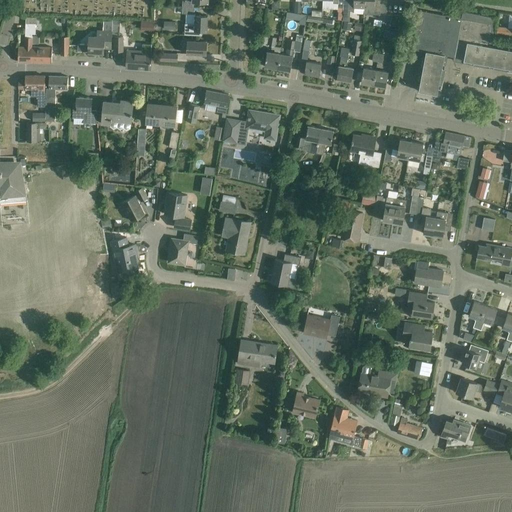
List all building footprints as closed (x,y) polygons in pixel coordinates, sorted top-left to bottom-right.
[(343,0),(343,8),(343,11),(348,11),(354,11),(354,13),(364,14),(364,0),(343,0)] [(364,0),(364,14),(380,15),(380,13),(386,13),(387,0),(380,0),(364,0)] [(280,10),(280,2),(272,2),(272,9),(280,10)] [(498,18),(491,17),(463,12),(462,18),(420,10),(412,49),(426,52),(445,55),(454,57),(454,58),(454,61),(474,65),(474,62),(511,69),(511,50),(488,46),(489,40),(493,41),(498,18)] [(287,12),(286,18),(300,20),(299,24),(305,25),(307,15),(300,14),(287,12)] [(185,24),(185,35),(202,35),(202,31),(207,31),(208,16),(198,16),(195,16),(195,24),(185,24)] [(326,19),(308,16),(307,21),(323,23),(326,24),(326,26),(334,28),(335,21),(326,19)] [(400,20),(391,18),(390,26),(398,27),(400,20)] [(113,22),(112,29),(126,30),(127,22),(113,22)] [(351,31),(352,23),(344,22),(343,30),(351,31)] [(35,34),(35,30),(36,24),(26,23),(25,47),(19,47),(18,62),(31,62),(31,47),(32,34),(35,34)] [(141,23),(140,29),(153,31),(154,25),(141,23)] [(364,25),(355,23),(354,30),(363,32),(364,25)] [(89,45),(78,44),(77,51),(88,52),(104,53),(104,48),(111,48),(112,32),(98,31),(97,37),(89,36),(89,45)] [(355,35),(354,39),(352,54),(359,55),(362,36),(355,35)] [(114,36),(114,41),(114,51),(123,51),(123,36),(114,36)] [(276,38),(273,37),(263,36),(261,45),(268,46),(268,45),(272,46),(271,49),(275,50),(274,53),(267,51),(264,66),(278,69),(280,54),(282,48),(275,46),(276,38)] [(297,36),(296,41),(289,40),(286,55),(280,54),(278,69),(291,71),(294,51),(300,52),(302,42),(302,37),(297,36)] [(303,51),(302,56),(301,65),(306,66),(305,73),(319,76),(321,63),(307,61),(309,52),(311,40),(305,39),(303,51)] [(187,54),(206,55),(207,42),(188,41),(187,54)] [(69,45),(60,45),(61,55),(69,55),(69,45)] [(150,70),(151,54),(152,46),(143,46),(143,52),(128,51),(126,68),(150,70)] [(51,63),(52,53),(52,48),(31,47),(31,62),(51,63)] [(337,79),(351,81),(353,68),(346,67),(348,57),(350,49),(342,47),(340,56),(341,57),(339,67),(337,67),(337,72),(338,72),(337,79)] [(437,95),(445,55),(426,52),(419,91),(437,95)] [(161,53),(160,61),(177,61),(177,54),(161,53)] [(177,53),(177,61),(186,62),(187,53),(177,53)] [(333,69),(335,56),(329,55),(327,68),(333,69)] [(373,85),(376,70),(364,68),(361,83),(373,85)] [(389,72),(379,70),(376,70),(373,85),(386,87),(389,72)] [(45,94),(45,76),(38,76),(25,76),(25,81),(18,81),(19,89),(25,89),(31,89),(31,97),(38,97),(38,107),(45,107),(45,94)] [(68,89),(68,77),(49,76),(49,89),(47,88),(46,98),(46,113),(46,121),(55,121),(56,89),(68,89)] [(205,100),(204,103),(221,106),(220,112),(223,113),(222,117),(226,118),(226,114),(230,95),(206,90),(205,100)] [(92,98),(77,97),(77,103),(73,103),(73,110),(73,118),(84,119),(84,123),(96,124),(97,111),(91,110),(92,98)] [(131,128),(131,122),(132,112),(133,102),(121,101),(121,103),(104,101),(102,123),(111,124),(110,127),(114,129),(117,127),(120,130),(124,128),(127,130),(131,128)] [(160,124),(162,104),(148,103),(146,123),(160,124)] [(177,106),(162,104),(160,124),(175,126),(177,106)] [(196,123),(199,106),(189,104),(186,121),(196,123)] [(265,131),(264,137),(275,139),(279,116),(264,113),(263,114),(259,113),(259,112),(250,110),(247,128),(253,129),(253,132),(262,133),(262,131),(265,131)] [(228,119),(224,139),(237,142),(241,122),(228,119)] [(40,133),(40,129),(46,129),(46,123),(27,123),(27,142),(42,142),(42,133),(40,133)] [(316,153),(321,128),(308,125),(306,138),(301,137),(299,149),(310,151),(309,151),(316,153)] [(217,126),(216,127),(214,138),(220,140),(223,128),(217,126)] [(334,131),(321,128),(316,153),(323,154),(325,143),(331,144),(334,131)] [(145,156),(145,145),(146,129),(139,129),(137,156),(145,156)] [(175,157),(177,148),(179,133),(172,132),(169,147),(173,147),(172,150),(171,150),(170,156),(175,157)] [(442,143),(440,151),(442,151),(460,155),(462,147),(462,146),(469,147),(471,137),(446,132),(444,142),(444,143),(442,143)] [(354,135),(352,141),(352,140),(351,143),(352,143),(350,151),(361,153),(359,163),(379,167),(381,153),(373,151),(376,139),(354,135)] [(390,161),(392,156),(397,156),(409,159),(412,141),(400,139),(398,150),(387,148),(384,160),(390,161)] [(424,143),(412,141),(409,159),(408,164),(416,166),(417,166),(417,165),(418,165),(418,164),(419,163),(419,161),(423,161),(425,154),(422,153),(424,143)] [(436,142),(434,156),(441,158),(442,151),(440,151),(442,143),(436,142)] [(98,153),(84,152),(83,161),(98,161),(98,153)] [(272,157),(264,156),(262,165),(270,166),(272,157)] [(0,298),(2,298),(2,290),(0,290),(0,256),(17,256),(36,253),(40,277),(41,277),(42,280),(37,281),(38,289),(44,288),(45,294),(53,293),(53,288),(61,287),(62,291),(70,290),(69,284),(75,283),(74,275),(69,276),(68,271),(61,272),(61,270),(63,270),(60,249),(85,245),(85,242),(87,242),(88,249),(93,248),(94,253),(102,251),(101,245),(107,244),(105,236),(100,237),(99,228),(104,228),(102,220),(96,221),(95,215),(87,216),(88,221),(84,221),(84,220),(70,223),(69,216),(63,217),(58,191),(62,190),(62,185),(66,184),(65,176),(59,178),(58,171),(50,173),(51,178),(42,179),(41,174),(33,176),(34,182),(28,183),(30,191),(34,190),(35,194),(26,195),(22,177),(18,178),(16,163),(0,163),(0,298)] [(108,164),(108,167),(111,169),(111,171),(110,174),(113,176),(117,174),(117,171),(114,169),(114,168),(114,165),(111,163),(108,164)] [(205,166),(204,173),(214,174),(215,167),(205,166)] [(308,190),(311,177),(305,175),(301,188),(308,190)] [(481,181),(477,196),(485,198),(489,183),(481,181)] [(105,192),(114,192),(114,183),(105,182),(105,192)] [(136,191),(141,201),(148,198),(142,187),(136,191)] [(183,219),(187,195),(167,192),(166,201),(167,201),(165,214),(176,216),(176,218),(174,227),(190,229),(191,220),(183,219)] [(362,204),(375,206),(376,197),(377,196),(363,194),(362,204)] [(135,195),(122,202),(131,221),(145,214),(135,195)] [(383,221),(393,222),(397,198),(386,196),(386,198),(383,198),(383,196),(377,195),(377,196),(376,197),(375,206),(374,211),(384,213),(383,221)] [(236,198),(223,196),(222,202),(235,205),(236,198)] [(409,213),(416,214),(419,197),(412,196),(409,213)] [(433,235),(436,218),(433,217),(431,216),(432,210),(430,209),(425,208),(423,207),(424,198),(419,197),(416,214),(421,215),(426,216),(423,233),(433,235)] [(407,200),(397,198),(393,222),(403,224),(407,200)] [(235,213),(236,205),(222,202),(220,210),(235,213)] [(363,213),(353,211),(345,210),(344,218),(345,219),(341,237),(359,241),(360,233),(358,233),(359,226),(360,227),(363,213)] [(453,214),(443,212),(437,211),(436,218),(433,235),(443,237),(444,230),(450,231),(453,214)] [(481,228),(491,230),(494,218),(483,216),(481,228)] [(227,250),(244,254),(244,253),(242,253),(246,236),(248,236),(251,222),(233,219),(226,218),(223,236),(229,237),(227,250)] [(197,244),(198,236),(184,233),(183,240),(172,238),(169,262),(185,264),(188,243),(197,244)] [(126,238),(111,241),(114,257),(118,257),(121,271),(118,272),(119,279),(129,277),(127,270),(138,268),(135,253),(137,253),(135,245),(128,246),(126,238)] [(342,240),(332,238),(330,246),(341,248),(342,240)] [(511,253),(511,248),(499,246),(489,244),(489,247),(479,245),(477,257),(484,258),(484,260),(488,261),(488,259),(491,260),(491,258),(502,260),(502,264),(510,266),(511,253)] [(294,278),(289,277),(292,263),(299,265),(301,257),(285,254),(284,261),(275,259),(272,275),(269,275),(268,280),(271,280),(270,282),(287,286),(292,287),(295,285),(296,281),(294,278)] [(384,256),(383,266),(393,266),(393,257),(384,256)] [(418,261),(417,271),(415,282),(441,286),(443,271),(434,269),(433,271),(428,270),(429,262),(418,261)] [(378,278),(379,269),(373,268),(371,277),(378,278)] [(228,269),(227,281),(235,282),(236,270),(228,269)] [(370,285),(369,295),(374,295),(374,291),(380,292),(381,287),(370,285)] [(124,288),(112,291),(114,296),(125,294),(124,288)] [(427,295),(417,293),(409,292),(407,305),(413,306),(412,315),(432,318),(434,302),(426,301),(427,295)] [(477,329),(486,305),(474,301),(469,316),(475,318),(475,320),(475,321),(473,327),(474,328),(472,333),(475,334),(477,329)] [(477,329),(481,330),(483,323),(485,324),(486,321),(492,323),(497,309),(486,305),(477,329)] [(511,340),(511,336),(511,314),(508,313),(503,327),(509,329),(508,332),(509,333),(507,339),(511,340)] [(307,314),(303,333),(327,338),(327,335),(335,336),(340,317),(331,315),(330,320),(307,314)] [(424,326),(414,324),(405,323),(403,336),(410,337),(409,345),(430,349),(432,332),(423,330),(424,326)] [(259,367),(261,360),(274,362),(277,346),(241,340),(239,357),(238,364),(259,367)] [(488,350),(480,347),(471,344),(469,350),(467,349),(462,362),(472,366),(476,367),(479,360),(484,362),(488,350)] [(506,354),(505,354),(502,352),(497,350),(495,356),(504,359),(506,354)] [(422,362),(419,374),(429,376),(432,364),(422,362)] [(390,378),(370,375),(371,369),(369,366),(366,366),(363,367),(362,373),(361,373),(358,390),(372,393),(372,391),(380,392),(379,396),(387,397),(390,378)] [(236,369),(234,382),(248,384),(250,371),(236,369)] [(481,392),(483,385),(461,378),(456,392),(472,397),(475,390),(481,392)] [(484,389),(495,393),(499,384),(488,380),(484,389)] [(511,411),(511,383),(502,380),(497,393),(503,395),(499,407),(511,411)] [(314,418),(317,409),(320,400),(303,395),(304,393),(297,392),(295,401),(292,412),(314,418)] [(390,423),(390,424),(397,425),(398,426),(398,425),(402,404),(403,401),(396,399),(395,403),(391,424),(390,423)] [(353,435),(355,430),(357,421),(346,418),(348,410),(337,407),(330,433),(352,439),(353,435)] [(397,425),(397,428),(398,429),(397,433),(418,439),(422,428),(406,423),(407,419),(402,417),(399,426),(398,426),(397,425)] [(441,436),(447,438),(449,435),(458,439),(460,435),(466,437),(470,426),(454,420),(453,423),(446,421),(441,436)] [(473,447),(474,446),(475,447),(477,446),(476,445),(478,443),(478,444),(480,443),(479,442),(484,438),(486,440),(487,439),(485,437),(487,435),(489,437),(491,436),(489,434),(490,433),(487,429),(470,444),(473,447)] [(278,433),(276,441),(284,442),(286,434),(278,433)] [(352,439),(351,444),(359,446),(362,447),(366,448),(369,440),(364,439),(361,438),(353,436),(352,439)]
